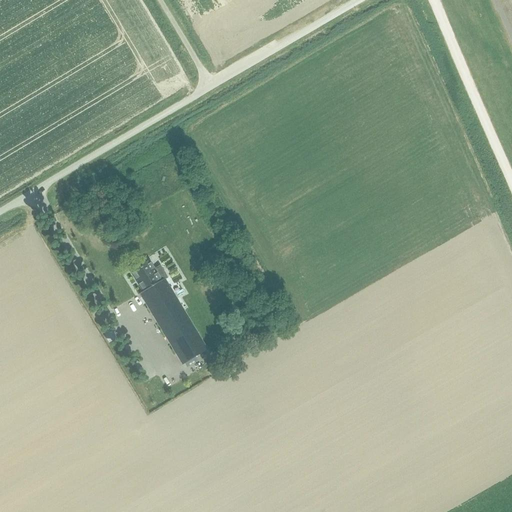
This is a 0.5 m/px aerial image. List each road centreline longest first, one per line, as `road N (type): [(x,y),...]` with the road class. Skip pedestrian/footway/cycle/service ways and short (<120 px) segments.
road 1 (unclassified): [(0,215),(212,88)]
road 2 (unclassified): [(511,185),(430,0)]
road 3 (unclassified): [(212,88),(359,0)]
